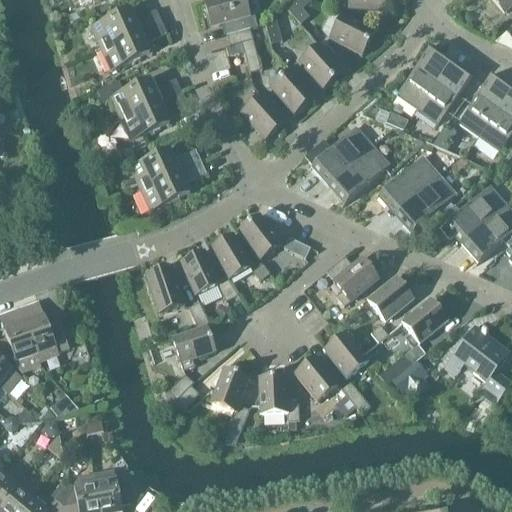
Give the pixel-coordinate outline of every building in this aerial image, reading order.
[(217,0),(215,0),(203,3),(211,30),(225,26),(228,38),(249,32),(257,30),(254,17),(249,18),(243,0),(217,0)] [(348,0),(347,12),(385,15),(385,0),(348,0)] [(511,0),(490,0),(504,16),(511,8),(511,0)] [(285,10),(301,28),(310,20),(302,12),(294,2),(285,10)] [(91,31),(101,53),(161,26),(156,14),(134,23),(130,14),(91,31)] [(329,42),(362,59),(374,35),(332,14),(322,34),(329,42)] [(265,28),(270,48),(282,45),(275,19),(265,28)] [(101,53),(111,75),(150,57),(145,48),(167,38),(161,26),(101,53)] [(249,32),(228,38),(226,38),(230,50),(241,47),(250,77),(261,74),(249,32)] [(299,66),(323,93),(343,76),(318,48),(299,66)] [(433,48),(397,98),(418,113),(441,80),(451,66),(442,59),(431,52),(433,49),(433,48)] [(441,80),(418,113),(438,127),(474,78),(473,77),(471,80),(461,73),(451,66),(441,80)] [(270,91),(294,119),(314,101),(290,73),(270,91)] [(495,76),(459,125),(480,140),(508,100),(511,94),(511,92),(504,86),(493,79),(495,76)] [(111,101),(121,123),(181,96),(176,84),(154,94),(149,84),(111,101)] [(511,94),(508,100),(480,140),(500,155),(511,137),(511,94)] [(181,96),(121,123),(131,145),(169,128),(165,118),(187,108),(181,96)] [(241,116),(266,144),(285,127),(261,99),(241,116)] [(379,123),(399,136),(406,125),(385,113),(379,123)] [(323,144),(304,161),(312,170),(309,172),(310,173),(312,171),(321,180),(328,189),(342,177),(372,151),(355,132),(331,153),(323,144)] [(342,177),(328,189),(336,198),(344,207),(342,209),(342,210),(388,170),(372,151),(342,177)] [(130,171),(140,193),(201,166),(195,154),(173,164),(169,154),(130,171)] [(422,161),(376,202),(379,200),(387,210),(395,218),(408,207),(438,180),(422,161)] [(201,166),(140,193),(150,215),(189,198),(184,188),(206,178),(201,166)] [(408,207),(395,218),(403,227),(411,237),(409,239),(455,199),(438,180),(408,207)] [(443,231),(441,233),(448,241),(451,242),(454,239),(462,248),(475,236),(505,210),(489,191),(443,231)] [(0,207),(0,209),(8,218),(14,212),(5,203),(0,207)] [(475,236),(462,248),(470,257),(478,266),(475,268),(476,269),(511,237),(511,217),(505,210),(475,236)] [(238,235),(260,265),(281,249),(259,219),(238,235)] [(210,252),(229,284),(251,271),(232,239),(210,252)] [(311,252),(289,241),(284,252),(305,263),(311,252)] [(196,300),(218,290),(220,289),(217,283),(204,255),(180,267),(196,300)] [(333,286),(342,297),(336,301),(343,311),(378,283),(362,263),(352,270),(345,261),(326,276),(334,285),(333,286)] [(146,279),(159,319),(184,310),(171,270),(146,279)] [(220,289),(218,290),(225,306),(238,300),(225,279),(217,283),(220,289)] [(368,306),(384,326),(413,303),(397,282),(368,306)] [(405,343),(413,352),(447,325),(431,304),(402,327),(411,338),(405,343)] [(39,305),(19,313),(38,367),(59,360),(58,357),(69,352),(59,324),(47,329),(44,320),(39,305)] [(188,312),(199,334),(210,329),(199,307),(188,312)] [(0,345),(0,363),(12,373),(17,371),(22,377),(41,370),(38,367),(19,313),(0,319),(0,323),(4,335),(7,343),(0,345)] [(370,338),(378,347),(388,340),(380,330),(370,338)] [(478,397),(494,410),(511,387),(496,376),(510,357),(486,339),(487,337),(483,334),(482,336),(475,330),(444,371),(455,380),(464,369),(487,386),(478,397)] [(172,343),(183,375),(195,370),(193,364),(216,356),(207,331),(199,334),(172,343)] [(324,354),(347,383),(368,366),(344,337),(324,354)] [(379,380),(386,389),(411,369),(403,360),(379,380)] [(295,378),(318,406),(338,390),(315,361),(295,378)] [(0,391),(7,397),(21,381),(12,373),(0,363),(0,391)] [(235,417),(238,409),(249,382),(224,373),(211,407),(235,417)] [(168,396),(177,404),(191,390),(194,387),(185,379),(168,396)] [(259,382),(260,419),(287,418),(286,402),(285,381),(259,382)] [(341,393),(361,418),(370,410),(350,386),(341,393)] [(191,390),(177,404),(174,407),(182,415),(199,398),(191,390)] [(298,401),(286,402),(287,418),(287,426),(299,425),(298,401)] [(249,414),(238,409),(235,417),(230,432),(241,436),(249,414)] [(0,506),(15,489),(0,475),(0,506)] [(116,484),(95,488),(99,511),(121,511),(121,508),(137,505),(142,499),(120,480),(116,484)] [(70,488),(61,499),(63,511),(99,511),(95,488),(74,491),(70,488)] [(21,511),(30,502),(15,489),(0,506),(0,511),(21,511)] [(42,511),(30,502),(21,511),(63,511),(61,499),(49,511),(42,511)]
